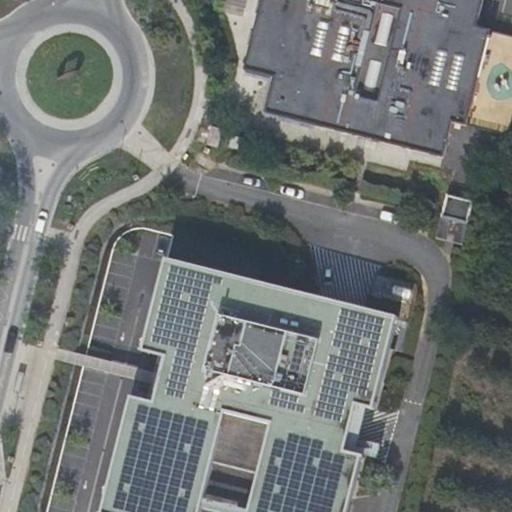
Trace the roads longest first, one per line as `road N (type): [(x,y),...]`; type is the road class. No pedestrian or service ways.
road 1 (unclassified): [(31,233),(0,359)]
road 2 (unclassified): [(89,145),(117,130),(136,97),(138,77),(123,42)]
